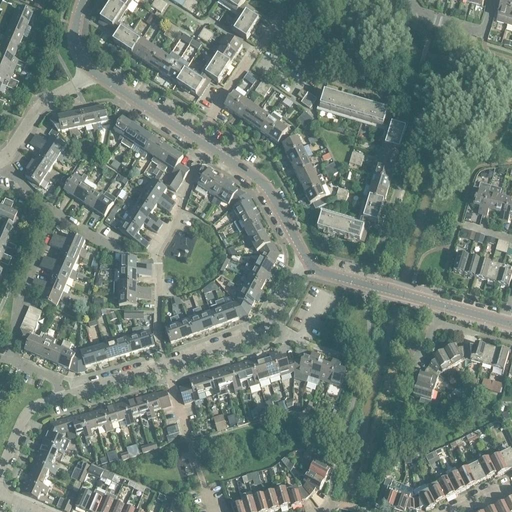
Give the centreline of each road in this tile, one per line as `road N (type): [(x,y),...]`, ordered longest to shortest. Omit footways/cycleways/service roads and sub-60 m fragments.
road 1 (residential): [(369,285),(415,114),(334,78),(271,32)]
road 2 (residential): [(166,366),(158,336),(159,255),(205,144)]
road 3 (residential): [(166,366),(262,332),(308,263)]
road 4 (tertiary): [(308,263),(263,184),(205,144)]
road 5 (residential): [(9,360),(17,295),(53,213)]
road 6 (tertiary): [(504,321),(369,285)]
road 7 (residential): [(196,139),(271,32)]
road 8 (unclassified): [(0,160),(40,102),(91,71)]
road 9 (tertiary): [(196,139),(91,71)]
road 10 (residential): [(407,0),(419,14),(484,33),(495,0)]
